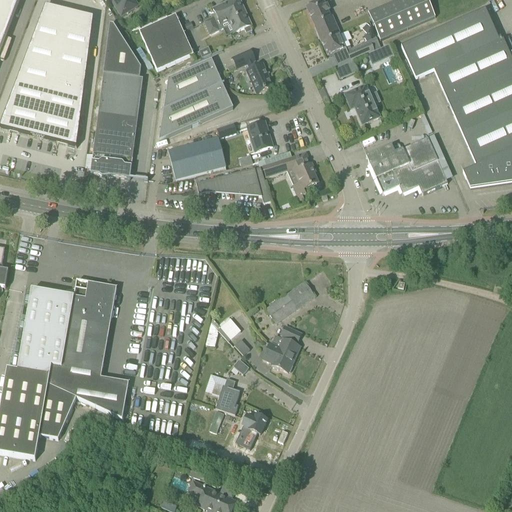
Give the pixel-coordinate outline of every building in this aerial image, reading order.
[(0,0),(0,52),(19,0),(0,0)] [(138,8),(132,0),(109,0),(121,19),(138,8)] [(238,0),(235,0),(229,3),(213,10),(215,16),(212,18),(213,20),(204,24),(210,36),(218,32),(229,27),(233,35),(244,30),(246,35),(252,32),(250,28),(251,27),(245,15),(244,15),(242,11),(244,11),(238,0)] [(437,20),(428,0),(399,0),(369,12),(380,42),(437,20)] [(322,2),(315,5),(306,9),(322,44),(340,36),(332,17),(329,18),(327,13),(328,12),(326,8),(325,8),(322,2)] [(0,130),(76,150),(93,20),(70,14),(45,8),(0,126),(0,130)] [(511,62),(503,42),(499,43),(485,11),(476,15),(401,48),(415,81),(433,73),(476,168),(462,174),(470,191),(511,184),(511,62)] [(139,33),(157,73),(193,57),(175,17),(139,33)] [(130,181),(143,81),(139,80),(141,70),(113,27),(110,26),(90,176),(130,181)] [(346,49),(340,36),(322,44),(327,57),(346,49)] [(351,63),(381,49),(376,40),(347,54),(351,63)] [(389,48),(385,49),(390,60),(393,66),(396,65),(389,48)] [(234,66),(227,69),(229,74),(247,66),(250,71),(246,73),(257,96),(273,89),(262,65),(255,69),(252,64),(255,63),(250,52),(232,60),(234,66)] [(164,112),(222,86),(216,73),(210,75),(205,65),(211,63),(211,62),(202,66),(168,81),(164,112)] [(159,143),(223,115),(232,111),(232,110),(227,113),(222,103),(228,100),(222,86),(164,112),(159,143)] [(365,87),(354,93),(345,97),(351,110),(354,109),(362,126),(379,118),(365,87)] [(264,124),(255,127),(247,130),(255,154),(272,149),(264,124)] [(220,141),(236,136),(233,126),(217,131),(220,141)] [(225,169),(223,159),(218,140),(168,153),(175,182),(225,169)] [(427,141),(402,152),(418,189),(422,197),(447,185),(427,141)] [(375,155),(365,159),(382,197),(399,189),(402,197),(418,189),(402,152),(399,147),(397,146),(391,149),(391,148),(375,155)] [(292,171),(289,160),(262,169),(266,179),(292,171)] [(318,185),(313,175),(315,174),(311,165),(293,174),(298,185),(292,188),(297,200),(306,196),(304,191),(318,185)] [(207,195),(216,195),(216,192),(258,196),(258,199),(261,199),(263,206),(271,204),(260,170),(196,186),(198,197),(207,195)] [(0,289),(4,290),(3,291),(5,291),(8,273),(6,273),(1,272),(4,251),(0,250),(0,289)] [(7,371),(0,409),(0,456),(35,462),(39,439),(58,442),(77,402),(124,423),(130,384),(101,378),(116,290),(112,289),(111,283),(96,286),(88,285),(88,288),(72,291),(65,293),(65,298),(31,292),(17,373),(7,371)] [(275,326),(315,299),(304,284),(265,312),(275,326)] [(217,330),(229,344),(242,333),(229,318),(217,330)] [(205,347),(214,349),(217,335),(216,335),(217,332),(210,325),(205,347)] [(282,338),(280,340),(275,338),(271,347),(269,346),(262,362),(272,366),(271,367),(272,368),(271,369),(277,372),(277,370),(288,375),(288,374),(290,374),(292,369),(291,368),(299,349),(285,342),(286,340),(297,345),(301,336),(285,329),(281,337),(282,338)] [(249,352),(241,342),(234,348),(243,358),(249,352)] [(239,362),(233,369),(243,377),(249,370),(239,362)] [(210,377),(204,394),(219,399),(216,408),(215,411),(234,418),(237,408),(238,408),(235,407),(239,394),(232,391),(234,385),(226,382),(210,377)] [(240,439),(237,447),(249,452),(257,435),(260,437),(267,421),(255,416),(255,417),(249,415),(247,417),(246,417),(242,427),(249,430),(244,441),(240,439)] [(246,436),(238,432),(236,436),(244,440),(246,436)] [(188,438),(184,448),(199,453),(203,443),(188,438)] [(207,479),(201,477),(190,473),(188,478),(200,482),(200,481),(205,482),(207,479)] [(193,484),(191,487),(192,487),(193,484),(199,487),(194,497),(201,500),(197,508),(205,511),(231,511),(235,504),(222,498),(223,497),(193,484)]
